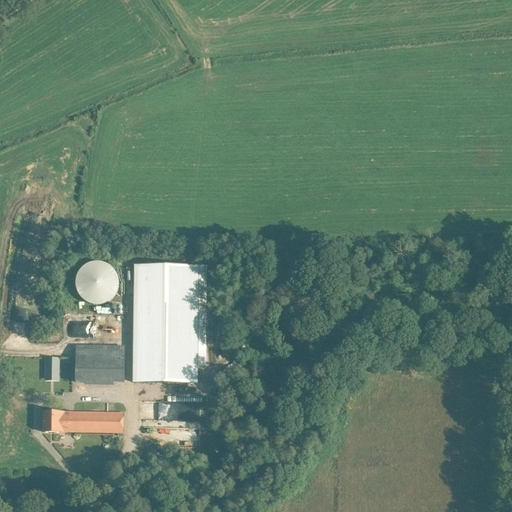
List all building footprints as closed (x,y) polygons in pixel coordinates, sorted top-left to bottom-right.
[(79,294),(84,299),(90,302),(97,303),(104,302),(110,299),(115,294),(117,287),(118,280),(116,273),(112,267),(106,263),(100,261),(93,261),(86,264),(81,268),(77,274),(75,280),(76,287),(79,294)] [(135,373),(135,383),(186,384),(186,374),(186,306),(136,306),(135,373)] [(100,318),(72,317),(72,320),(71,336),(99,337),(100,318)] [(76,347),(76,373),(76,383),(124,383),(124,347),(76,347)] [(46,366),(45,381),(60,382),(60,367),(46,366)] [(189,398),(189,420),(199,420),(199,394),(180,394),(180,398),(189,398)] [(43,411),(43,432),(123,433),(124,413),(43,411)]
